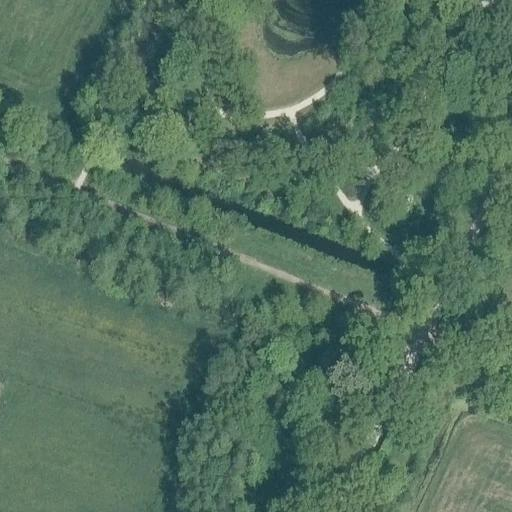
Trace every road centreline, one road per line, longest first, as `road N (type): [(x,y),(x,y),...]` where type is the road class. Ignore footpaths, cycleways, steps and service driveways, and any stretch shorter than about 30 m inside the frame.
road 1 (track): [(337,511),(431,325)]
road 2 (track): [(431,325),(511,158)]
